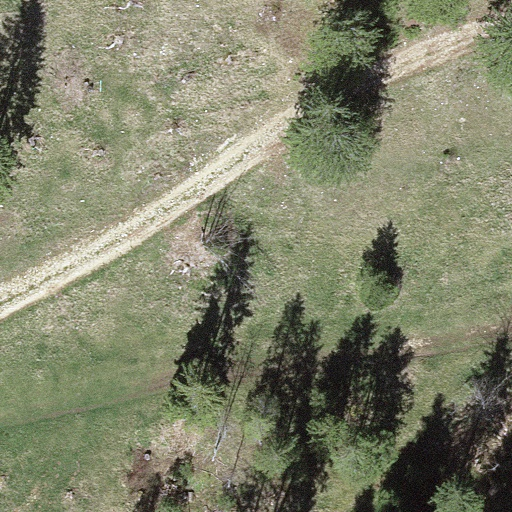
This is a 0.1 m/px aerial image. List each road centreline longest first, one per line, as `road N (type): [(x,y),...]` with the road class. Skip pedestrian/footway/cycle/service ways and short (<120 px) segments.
road 1 (track): [(0,306),(285,124),(511,20)]
road 2 (track): [(0,398),(160,367),(511,328)]
